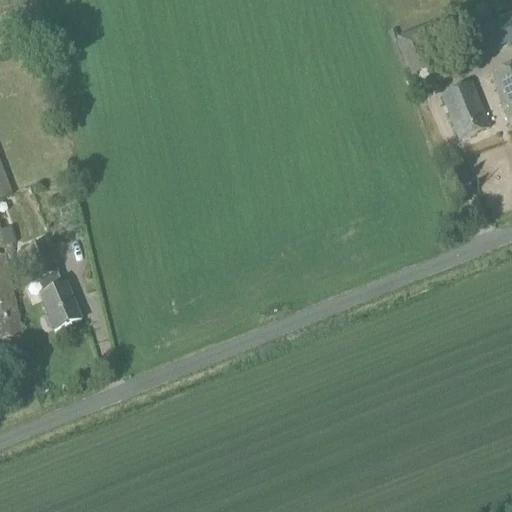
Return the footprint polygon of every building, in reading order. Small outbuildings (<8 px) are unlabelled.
[(400,38),(397,31),(388,33),(392,44),(398,43),(412,78),(433,70),(427,55),(465,40),(455,17),(400,38)] [(462,26),(468,56),(509,47),(503,18),(462,26)] [(511,69),(491,78),(511,130),(511,129),(511,69)] [(491,130),(472,84),(441,97),(459,143),(491,130)] [(0,201),(13,196),(3,170),(0,171),(0,201)] [(59,273),(46,244),(24,253),(36,283),(40,281),(45,295),(41,297),(55,333),(82,321),(67,287),(63,288),(57,274),(59,273)] [(0,342),(24,338),(6,254),(0,255),(0,342)]
